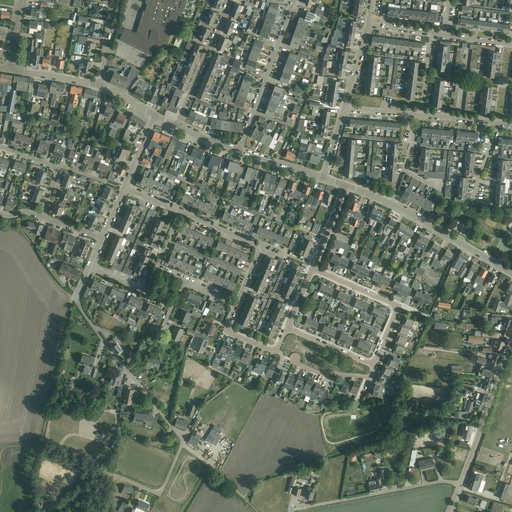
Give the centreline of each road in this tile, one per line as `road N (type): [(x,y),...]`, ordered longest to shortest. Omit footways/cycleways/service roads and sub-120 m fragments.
road 1 (residential): [(181,445),(77,303),(89,267)]
road 2 (residential): [(297,511),(444,481),(460,485)]
road 3 (residential): [(237,151),(293,0)]
road 4 (unclassified): [(460,485),(511,335)]
road 5 (tertiary): [(511,274),(391,204)]
road 6 (residential): [(229,0),(176,126)]
